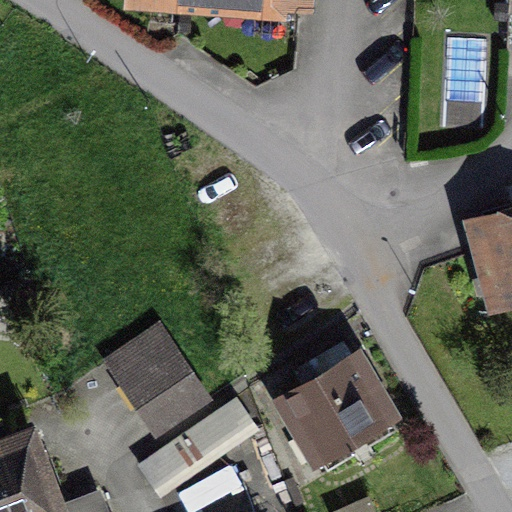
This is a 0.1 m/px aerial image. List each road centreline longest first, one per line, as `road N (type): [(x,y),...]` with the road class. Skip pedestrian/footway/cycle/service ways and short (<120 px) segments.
road 1 (residential): [(356,239),(201,102),(54,0)]
road 2 (residential): [(497,511),(388,286),(356,239)]
road 3 (residential): [(356,239),(443,218),(511,147)]
